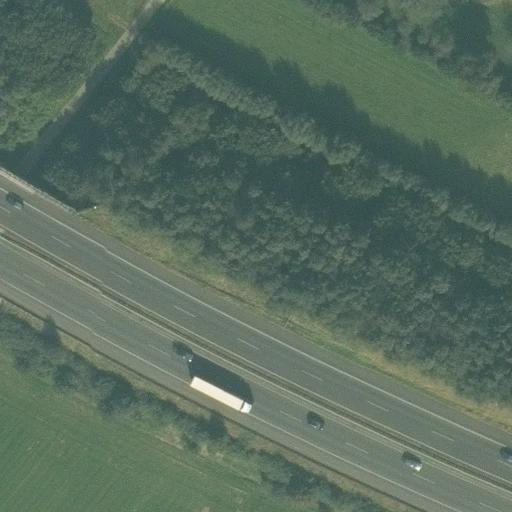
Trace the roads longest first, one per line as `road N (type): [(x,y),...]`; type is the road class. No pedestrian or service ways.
road 1 (motorway): [(511,460),(263,347),(0,203)]
road 2 (motorway): [(0,258),(241,388),(511,511)]
road 3 (residential): [(39,147),(158,0)]
